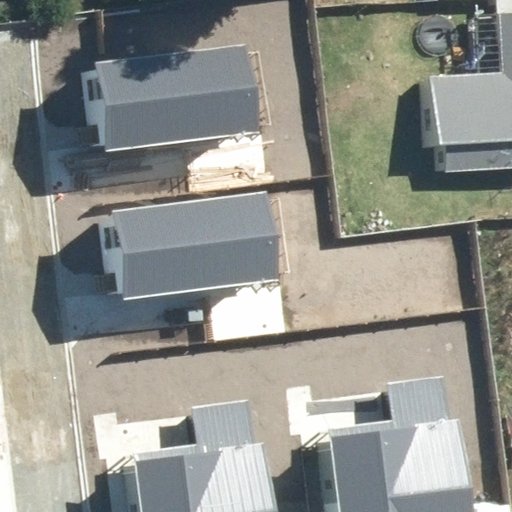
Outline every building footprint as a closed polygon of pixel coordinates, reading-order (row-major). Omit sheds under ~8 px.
[(511,13),(483,15),(486,76),(417,80),(421,150),(511,145),(511,13)] [(97,68),(108,143),(252,126),(244,47),(97,68)] [(112,216),(123,292),(267,275),(259,196),(112,216)] [(330,431),(337,511),(466,511),(454,377),(390,383),(394,425),(330,431)] [(129,454),(134,511),(263,511),(253,400),(189,406),(193,448),(129,454)]
